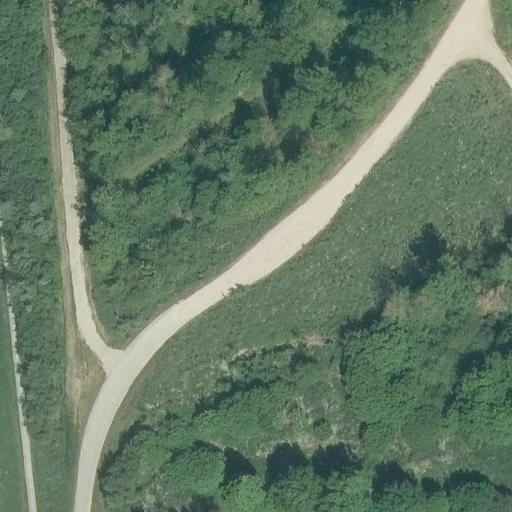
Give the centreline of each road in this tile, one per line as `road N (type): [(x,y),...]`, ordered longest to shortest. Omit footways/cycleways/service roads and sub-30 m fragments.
road 1 (unclassified): [(82,511),(93,435),(129,363),(160,327),(338,183),(405,106),(474,0)]
road 2 (track): [(383,0),(80,215),(71,246),(76,302),(98,340),(129,363)]
